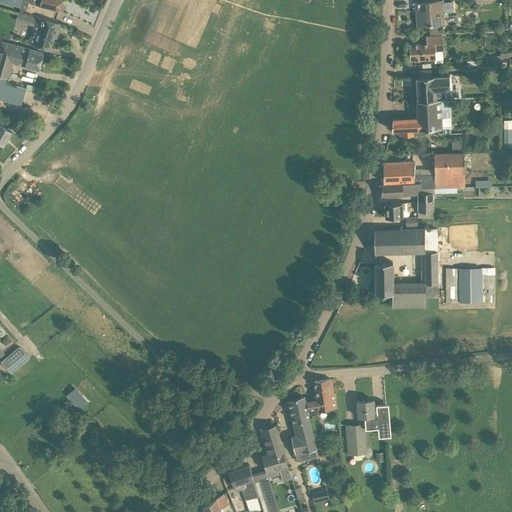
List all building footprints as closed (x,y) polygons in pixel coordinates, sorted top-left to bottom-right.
[(0,0),(0,1),(21,7),(22,0),(26,0),(34,3),(59,10),(59,9),(62,9),(64,9),(65,5),(63,3),(61,3),(61,0),(0,0)] [(440,24),(439,13),(443,13),(442,0),(427,2),(427,10),(416,11),(417,26),(440,24)] [(29,43),(49,50),(55,33),(58,34),(61,24),(38,17),(29,43)] [(443,62),(442,46),(442,37),(428,38),(428,44),(411,45),(411,59),(434,58),(434,63),(443,62)] [(0,75),(7,78),(12,62),(39,69),(43,53),(1,42),(0,46),(0,75)] [(511,48),(500,50),(500,55),(485,56),(485,59),(511,57),(511,48)] [(450,90),(450,76),(431,77),(431,71),(418,71),(419,77),(416,77),(418,101),(451,99),(450,90)] [(420,129),(426,129),(442,128),(441,118),(452,117),(451,99),(418,101),(418,118),(420,119),(420,129)] [(426,135),(426,129),(420,129),(420,119),(418,118),(392,119),(392,130),(401,130),(401,132),(402,132),(402,136),(426,135)] [(511,146),(511,119),(503,119),(502,147),(511,146)] [(0,142),(4,145),(12,131),(0,124),(0,142)] [(384,163),(383,182),(422,181),(422,184),(422,189),(432,189),(464,188),(463,153),(433,154),(433,175),(422,175),(422,170),(414,171),(414,163),(384,163)] [(422,184),(382,184),(381,196),(417,195),(417,201),(433,201),(433,194),(432,195),(432,189),(422,189),(422,184)] [(433,201),(417,201),(417,219),(433,218),(433,201)] [(405,203),(385,203),(385,217),(402,217),(402,210),(405,210),(405,203)] [(424,252),(424,251),(425,251),(424,229),(374,230),(375,253),(424,252)] [(437,251),(425,251),(424,251),(424,252),(424,282),(424,284),(425,283),(437,283),(437,258),(437,252),(437,251)] [(425,307),(425,283),(424,284),(424,282),(393,283),(393,261),(375,262),(375,293),(392,293),(392,307),(425,307)] [(446,268),(446,302),(495,301),(495,267),(446,268)] [(6,369),(25,353),(25,352),(19,346),(1,362),(6,369)] [(11,374),(30,358),(25,353),(6,369),(11,374)] [(333,393),(331,379),(314,381),(317,395),(315,395),(315,400),(306,402),(309,417),(318,414),(318,411),(337,408),(335,393),(333,393)] [(72,387),(64,395),(78,410),(86,402),(72,387)] [(289,400),(294,423),(296,423),(299,434),(290,436),(290,437),(288,437),(292,451),(295,450),(296,453),(297,453),(299,461),(316,458),(320,457),(318,448),(314,435),(309,417),(304,396),(289,400)] [(363,422),(364,425),(364,428),(378,427),(379,436),(391,435),(389,404),(374,405),(373,400),(357,401),(359,422),(363,422)] [(363,422),(359,422),(359,424),(345,426),(348,455),(366,453),(364,428),(364,425),(363,422)] [(280,511),(269,477),(281,474),(283,481),(292,479),(289,470),(275,425),(262,429),(270,455),(262,457),(266,471),(252,475),(263,508),(263,511),(280,511)] [(318,448),(321,462),(322,466),(327,465),(327,460),(325,454),(323,455),(318,434),(314,435),(318,448)] [(251,511),(252,511),(263,508),(252,475),(249,465),(229,471),(236,491),(242,489),(249,511),(251,511)] [(327,489),(312,493),(314,502),(330,499),(327,489)] [(203,506),(205,511),(211,511),(220,508),(228,504),(223,494),(203,506)]
